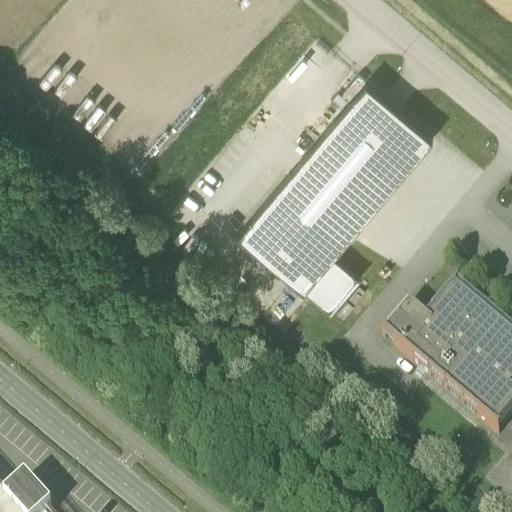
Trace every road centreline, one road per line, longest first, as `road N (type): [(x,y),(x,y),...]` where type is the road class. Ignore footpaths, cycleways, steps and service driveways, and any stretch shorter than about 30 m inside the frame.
road 1 (unknown): [(372,14),(213,196)]
road 2 (tertiary): [(159,511),(0,379)]
